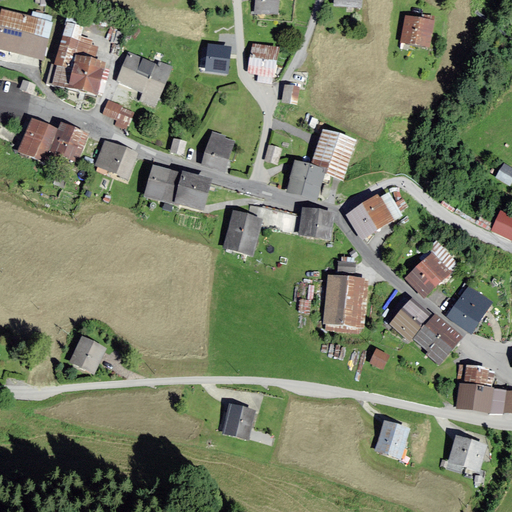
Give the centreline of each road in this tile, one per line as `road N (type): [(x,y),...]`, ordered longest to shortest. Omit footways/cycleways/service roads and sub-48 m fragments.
road 1 (unclassified): [(0,390),(276,381),(511,423)]
road 2 (tertiary): [(0,101),(94,126),(181,167),(254,188)]
road 3 (tertiary): [(336,213),(366,254),(486,354)]
road 4 (residential): [(336,213),(405,182),(447,216),(511,247)]
road 5 (unclassified): [(267,111),(319,0)]
